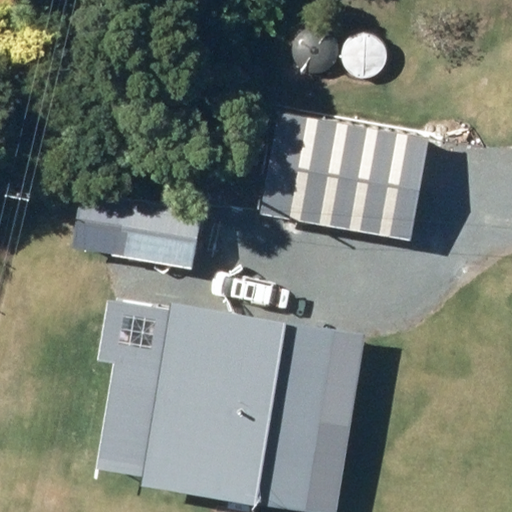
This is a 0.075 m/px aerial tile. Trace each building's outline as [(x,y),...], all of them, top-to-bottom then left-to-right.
[(423,136),(278,111),(260,214),(405,239),(423,136)] [(81,185),(77,211),(102,216),(106,189),(81,185)] [(108,244),(188,259),(199,200),(119,185),(108,244)] [(205,255),(290,262),(293,226),(208,219),(205,255)] [(338,329),(173,303),(144,486),(310,511),(338,329)]
